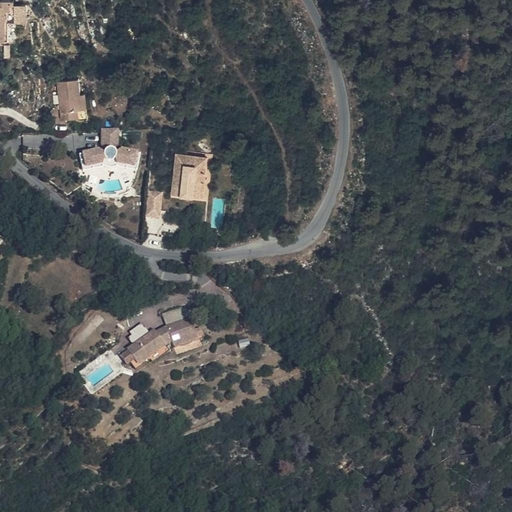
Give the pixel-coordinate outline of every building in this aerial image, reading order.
[(14,5),(14,0),(1,0),(1,3),(0,3),(0,39),(6,40),(6,22),(26,23),(27,5),(14,5)] [(86,110),(83,79),(59,81),(63,119),(82,117),(81,111),(86,110)] [(119,146),(119,128),(104,128),(104,144),(101,150),(81,154),(84,168),(104,164),(107,159),(109,161),(112,162),(115,161),(116,159),(119,164),(139,170),(142,156),(122,151),(118,153),(116,149),(119,146)] [(209,156),(180,152),(174,193),(204,197),(209,156)] [(138,173),(139,170),(119,164),(116,159),(115,161),(112,162),(109,161),(107,159),(104,164),(84,168),(84,172),(105,168),(108,168),(111,169),(115,169),(119,167),(138,173)] [(165,192),(150,190),(147,215),(162,217),(165,192)] [(155,330),(162,355),(173,345),(197,337),(192,319),(167,328),(162,324),(155,330)] [(143,324),(128,335),(133,342),(149,331),(143,324)] [(145,369),(162,355),(155,330),(130,352),(145,369)] [(179,352),(201,343),(199,339),(177,348),(179,352)]
